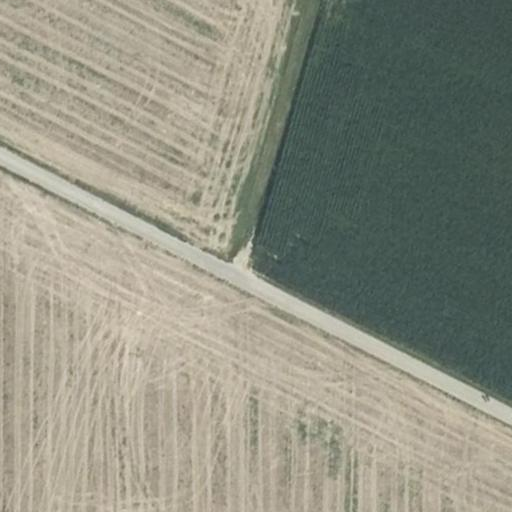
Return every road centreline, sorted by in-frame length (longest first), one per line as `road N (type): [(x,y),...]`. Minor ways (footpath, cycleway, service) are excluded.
road 1 (track): [(0,156),(511,418)]
road 2 (track): [(234,276),(313,0)]
